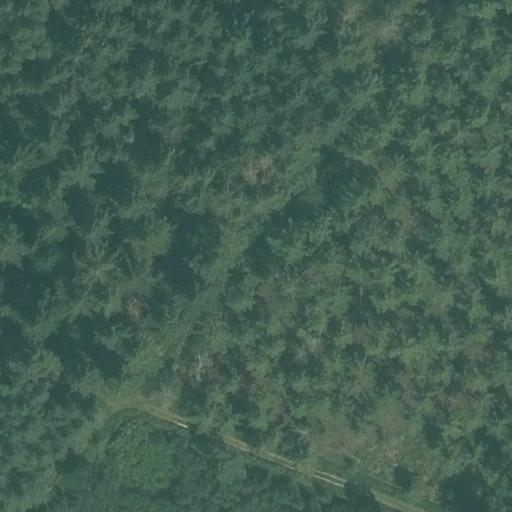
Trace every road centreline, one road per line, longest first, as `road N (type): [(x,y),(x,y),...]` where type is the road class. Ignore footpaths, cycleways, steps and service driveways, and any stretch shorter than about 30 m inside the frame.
road 1 (track): [(21,511),(443,0)]
road 2 (track): [(0,342),(423,511)]
